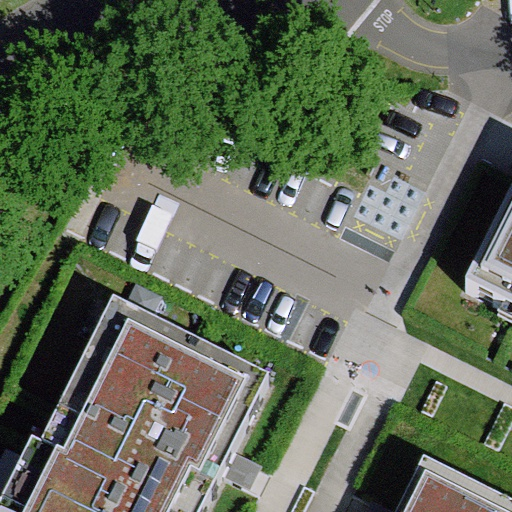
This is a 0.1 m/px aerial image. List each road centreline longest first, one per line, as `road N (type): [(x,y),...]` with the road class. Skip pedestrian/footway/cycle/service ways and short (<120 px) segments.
road 1 (residential): [(330,0),(294,23),(253,35),(113,16),(67,22),(30,43),(0,76)]
road 2 (residential): [(511,47),(432,49),(340,0)]
